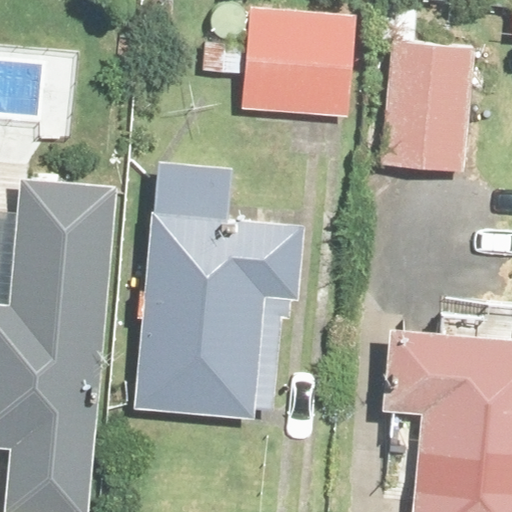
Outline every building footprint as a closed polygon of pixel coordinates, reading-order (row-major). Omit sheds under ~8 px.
[(354,12),(250,4),(240,115),(345,124),(354,12)] [(476,49),(392,42),(380,167),(465,174),(476,49)] [(53,209),(0,204),(0,511),(25,511),(26,505),(29,506),(53,209)] [(232,271),(167,266),(171,210),(84,204),(66,443),(123,447),(123,449),(219,456),(232,271)] [(511,511),(511,339),(390,328),(383,412),(419,415),(410,511),(511,511)]
